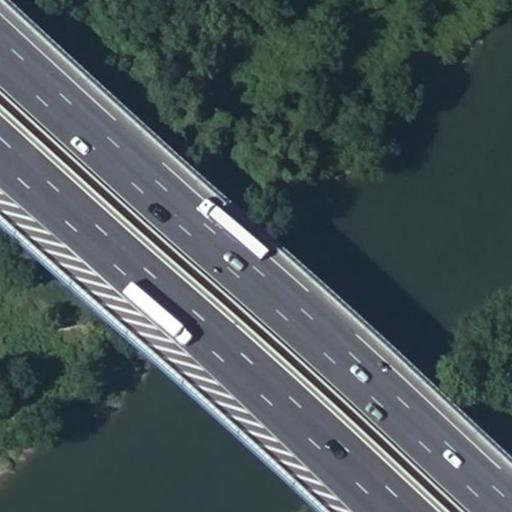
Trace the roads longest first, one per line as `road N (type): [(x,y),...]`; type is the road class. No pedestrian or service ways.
road 1 (motorway): [(496,511),(0,63)]
road 2 (motorway): [(0,159),(389,511)]
